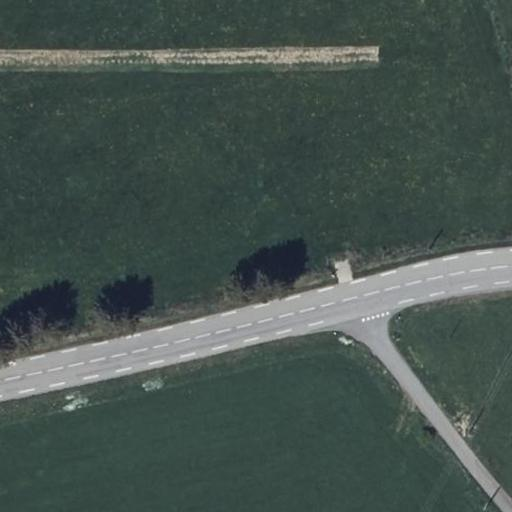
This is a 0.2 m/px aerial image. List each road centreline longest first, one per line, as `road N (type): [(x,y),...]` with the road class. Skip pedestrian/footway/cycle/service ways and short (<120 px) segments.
road 1 (secondary): [(0,380),(346,304)]
road 2 (residential): [(511,504),(346,304)]
road 3 (secondary): [(346,304),(511,265)]
